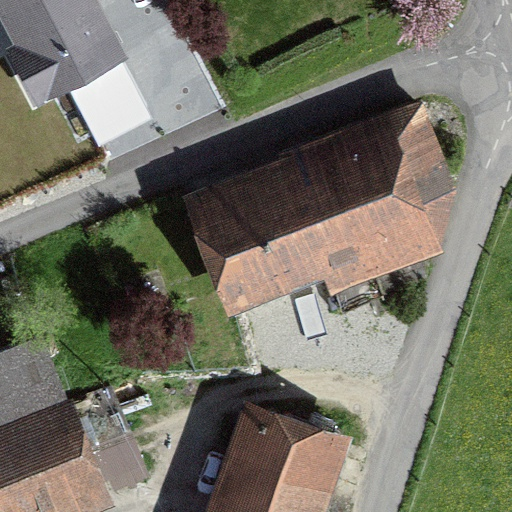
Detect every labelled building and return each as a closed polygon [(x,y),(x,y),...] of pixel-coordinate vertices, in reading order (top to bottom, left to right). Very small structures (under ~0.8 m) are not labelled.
[(152,112),(93,0),(1,0),(24,42),(15,47),(39,92),(66,78),(99,140),(152,112)] [(441,206),(447,184),(423,121),(204,206),(234,285),(322,252),(344,309),(422,279),(445,205),(441,206)] [(84,444),(126,427),(109,383),(66,400),(84,444)] [(0,511),(17,511),(99,480),(84,444),(66,400),(0,426),(0,511)] [(240,511),(299,511),(326,434),(257,410),(225,507),(240,511)]
